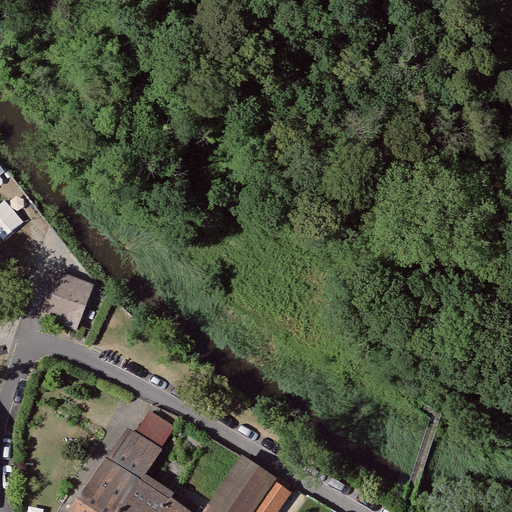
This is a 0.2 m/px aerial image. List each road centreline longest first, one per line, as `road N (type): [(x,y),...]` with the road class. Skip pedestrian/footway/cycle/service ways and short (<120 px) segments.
road 1 (residential): [(0,428),(32,339),(185,408),(358,511)]
road 2 (track): [(329,0),(336,66),(386,140),(430,169),(511,187)]
